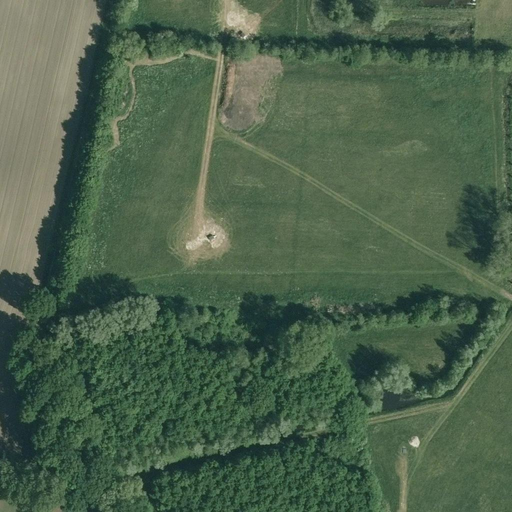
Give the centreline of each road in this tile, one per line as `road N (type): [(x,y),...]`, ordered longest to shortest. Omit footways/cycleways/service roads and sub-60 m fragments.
road 1 (track): [(226,0),(213,114),(255,151),(466,274)]
road 2 (track): [(35,314),(112,0)]
road 3 (track): [(34,470),(22,373),(35,314)]
